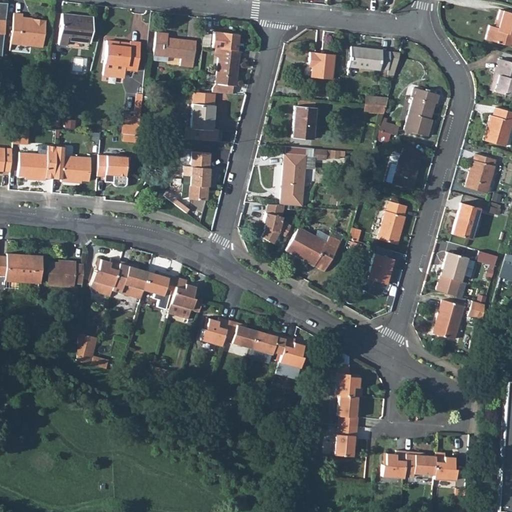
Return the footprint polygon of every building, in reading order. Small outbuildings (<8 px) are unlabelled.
[(499,20),(497,27),(494,26),(488,25),(484,39),(509,46),(509,45),(511,35),(511,34),(511,12),(499,9),(496,19),(499,20)] [(10,43),(42,46),(45,20),(32,18),(31,21),(21,20),(22,17),(22,14),(13,13),(10,43)] [(89,42),(92,17),(61,13),(57,44),(67,45),(67,40),(89,42)] [(167,33),(155,31),(152,55),(167,56),(180,58),(179,65),(192,67),(195,41),(170,38),(170,40),(166,39),(167,33)] [(219,48),(236,50),(237,34),(212,31),(211,47),(215,48),(219,48)] [(123,77),(124,69),(136,70),(139,42),(129,41),(129,45),(118,43),(118,42),(106,40),(102,74),(123,77)] [(380,49),(349,46),(347,66),(350,66),(378,69),(378,68),(387,69),(389,52),(389,51),(380,51),(380,49)] [(235,85),(239,50),(236,50),(219,48),(218,56),(215,83),(211,87),(211,92),(214,92),(231,93),(232,85),(235,85)] [(330,78),(332,54),(308,52),(307,62),(311,62),(309,76),(330,78)] [(398,53),(389,52),(387,69),(387,73),(393,74),(398,53)] [(496,66),(499,67),(492,90),(511,96),(511,61),(498,58),(496,66)] [(492,90),(499,67),(496,66),(489,89),(492,90)] [(412,97),(403,129),(426,136),(431,119),(429,118),(433,102),(435,103),(438,94),(413,87),(410,96),(412,97)] [(211,92),(193,91),(192,104),(213,105),(214,92),(211,92)] [(364,103),(377,104),(378,96),(365,95),(364,103)] [(377,104),(384,105),(386,97),(378,96),(377,104)] [(363,112),(382,113),(384,105),(377,104),(364,103),(363,112)] [(217,129),(211,129),(211,126),(213,105),(192,104),(190,127),(185,127),(184,138),(216,141),(217,129)] [(314,107),(294,105),(290,137),(311,139),(314,107)] [(511,111),(494,107),(492,115),(489,114),(482,139),(504,146),(511,121),(511,111)] [(137,135),(139,118),(124,116),(122,134),(124,134),(137,135)] [(384,123),(379,122),(377,130),(389,134),(394,135),(396,126),(384,123)] [(26,144),(28,126),(13,125),(11,143),(26,144)] [(386,143),(389,134),(377,130),(374,140),(386,143)] [(137,135),(124,134),(123,142),(136,143),(137,135)] [(46,145),(37,144),(37,153),(45,154),(46,145)] [(44,178),(52,178),(54,146),(46,145),(45,154),(37,153),(18,152),(16,175),(29,176),(29,179),(44,180),(44,178)] [(52,178),(60,179),(60,181),(75,182),(75,180),(80,180),(88,181),(90,157),(62,155),(63,146),(54,146),(52,178)] [(283,153),(279,204),(283,204),(300,205),(303,165),(304,155),(305,147),(284,146),(284,153),(283,153)] [(0,170),(9,172),(11,152),(3,151),(4,148),(0,147),(0,170)] [(312,148),(305,147),(304,155),(303,165),(310,166),(311,158),(312,149),(312,148)] [(390,182),(390,183),(411,189),(419,160),(418,160),(420,152),(402,147),(400,155),(399,154),(396,164),(390,182)] [(326,151),(326,150),(312,149),(311,158),(325,159),(325,158),(326,151)] [(191,151),(190,166),(183,166),(182,175),(189,175),(189,185),(188,199),(206,200),(209,152),(191,151)] [(474,153),(472,159),(464,186),(485,193),(493,165),(492,165),(494,159),(474,153)] [(126,156),(97,154),(96,176),(104,176),(103,179),(112,179),(112,183),(115,186),(122,187),(125,184),(126,177),(124,175),(126,156)] [(389,162),(384,181),(390,182),(396,164),(389,162)] [(161,194),(171,202),(174,198),(174,197),(164,190),(161,194)] [(174,198),(171,202),(184,212),(187,208),(174,198)] [(384,210),(376,239),(396,244),(404,215),(402,215),(405,205),(388,200),(386,210),(384,210)] [(469,239),(478,207),(459,202),(450,233),(469,239)] [(279,204),(266,203),(262,222),(264,222),(262,228),(264,228),(262,231),(260,235),(271,242),(277,231),(284,235),(290,225),(280,219),(281,215),(280,215),(283,204),(279,204)] [(499,209),(488,206),(486,211),(498,214),(499,209)] [(300,228),(297,227),(285,249),(313,265),(313,264),(323,270),(343,235),(335,231),(332,237),(329,235),(325,242),(314,236),(300,228)] [(356,241),(359,230),(350,227),(347,238),(356,241)] [(314,236),(325,242),(329,235),(318,229),(314,236)] [(475,260),(494,265),(497,256),(478,250),(475,260)] [(459,281),(465,257),(445,251),(434,289),(434,290),(455,295),(459,281)] [(4,279),(38,281),(40,258),(17,256),(17,254),(6,253),(5,255),(0,255),(0,275),(4,275),(4,279)] [(382,256),(373,253),(368,271),(366,278),(364,277),(361,282),(359,282),(357,286),(378,297),(384,286),(383,286),(383,283),(385,284),(392,258),(382,256)] [(505,254),(501,267),(498,276),(505,278),(506,275),(511,276),(511,254),(511,256),(505,254)] [(94,269),(90,280),(92,280),(89,288),(91,290),(109,296),(111,290),(112,286),(118,263),(119,260),(110,258),(109,261),(99,258),(96,269),(94,269)] [(62,262),(47,261),(46,285),(73,287),(73,283),(81,284),(82,263),(74,263),(75,260),(63,260),(62,262)] [(125,262),(125,265),(118,263),(112,286),(111,290),(140,298),(142,289),(147,271),(137,268),(133,267),(134,265),(125,262)] [(364,277),(366,278),(368,271),(366,270),(359,282),(361,282),(364,277)] [(163,292),(172,295),(177,277),(161,273),(161,275),(147,271),(142,289),(162,295),(163,292)] [(186,280),(177,277),(172,295),(167,312),(187,318),(189,308),(190,309),(193,298),(191,297),(194,286),(185,283),(186,280)] [(464,282),(459,281),(455,295),(460,297),(464,282)] [(477,301),(483,303),(485,295),(483,295),(479,293),(477,301)] [(198,311),(201,300),(193,298),(190,309),(198,311)] [(452,339),(462,305),(441,299),(431,333),(452,339)] [(466,315),(480,319),(483,303),(477,301),(471,300),(466,315)] [(220,345),(222,337),(227,319),(218,317),(217,320),(207,318),(204,329),(202,328),(198,339),(220,345)] [(242,323),(227,319),(222,337),(231,340),(230,342),(250,348),(255,330),(241,326),(242,323)] [(271,351),(280,353),(285,335),(269,331),(269,334),(255,330),(250,348),(270,353),(271,351)] [(97,338),(77,333),(76,360),(90,364),(92,356),(97,338)] [(294,338),(285,335),(280,353),(277,361),(298,367),(302,356),(299,355),(302,344),(293,342),(294,338)] [(92,356),(90,364),(105,368),(107,361),(92,356)] [(356,396),(360,396),(361,387),(357,386),(358,376),(347,375),(347,373),(347,364),(328,363),(327,374),(335,375),(334,394),(338,394),(356,396)] [(181,373),(152,365),(148,380),(176,388),(181,373)] [(511,380),(504,380),(495,496),(494,496),(493,499),(495,499),(494,511),(501,511),(511,511),(511,380)] [(317,383),(305,382),(304,391),(316,392),(317,383)] [(325,389),(317,383),(316,392),(324,393),(325,389)] [(209,385),(207,392),(213,394),(215,386),(209,385)] [(240,385),(235,402),(241,403),(246,386),(240,385)] [(338,415),(337,424),(356,426),(357,410),(355,410),(356,396),(338,394),(336,415),(338,415)] [(307,425),(291,422),(289,430),(305,433),(307,425)] [(355,442),(356,426),(337,424),(337,433),(334,433),(332,454),(351,455),(352,441),(355,442)] [(402,477),(402,476),(404,450),(395,450),(394,453),(384,452),(383,464),(381,464),(380,475),(402,477)] [(420,452),(404,450),(402,476),(411,476),(412,472),(432,474),(434,455),(420,454),(420,452)] [(452,468),(453,457),(443,456),(444,452),(434,451),(434,455),(432,474),(432,478),(454,480),(455,468),(452,468)] [(455,488),(453,511),(462,511),(464,489),(455,488)]
